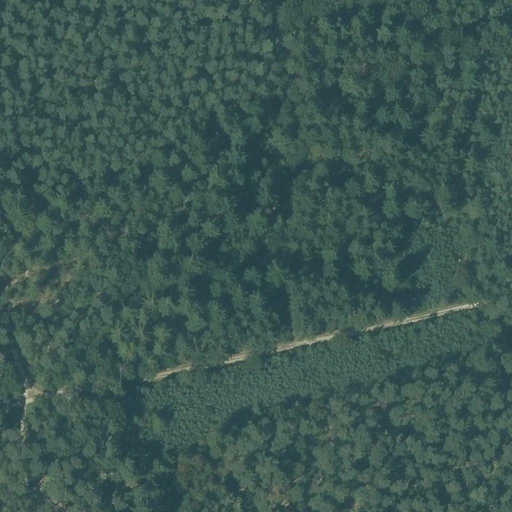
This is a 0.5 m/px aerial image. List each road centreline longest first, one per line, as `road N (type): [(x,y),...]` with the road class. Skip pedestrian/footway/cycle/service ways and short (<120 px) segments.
road 1 (track): [(0,407),(511,297)]
road 2 (track): [(5,511),(25,401),(16,350),(0,322)]
